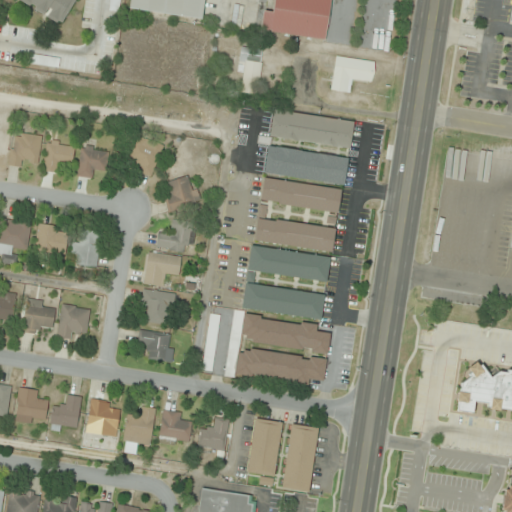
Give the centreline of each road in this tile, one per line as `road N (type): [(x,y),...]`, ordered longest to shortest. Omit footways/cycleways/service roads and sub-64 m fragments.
road 1 (secondary): [(353,511),(431,0)]
road 2 (residential): [(0,357),(367,420)]
road 3 (residential): [(0,465),(171,491)]
road 4 (residential): [(107,374),(131,214)]
road 5 (residential): [(0,191),(131,214)]
